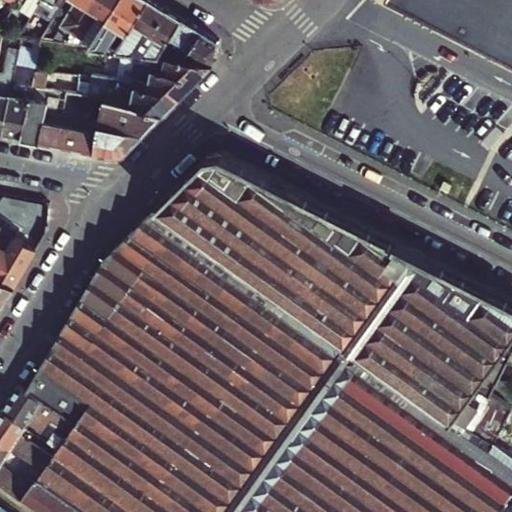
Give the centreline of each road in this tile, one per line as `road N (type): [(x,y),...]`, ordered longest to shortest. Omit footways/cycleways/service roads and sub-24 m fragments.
road 1 (residential): [(511,262),(210,110)]
road 2 (tertiary): [(0,371),(73,254),(132,185)]
road 3 (residential): [(132,185),(0,161)]
